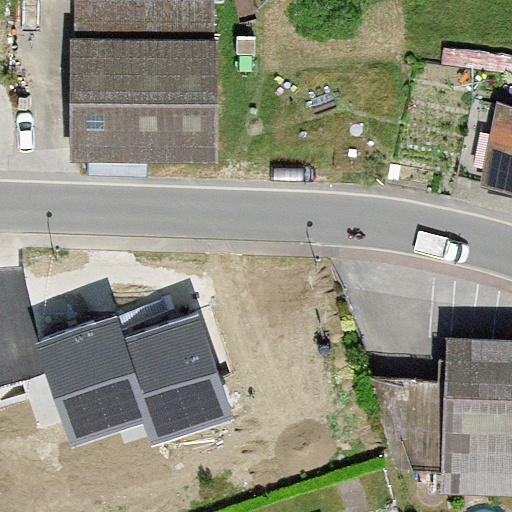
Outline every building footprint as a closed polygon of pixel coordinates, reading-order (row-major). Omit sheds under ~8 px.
[(80,162),(246,156),(240,0),(76,0),(73,0),(80,162)] [(511,124),(501,180),(511,182),(511,124)] [(158,320),(183,407),(167,411),(178,443),(267,414),(229,298),(158,320)] [(167,411),(183,407),(158,320),(150,300),(73,325),(65,299),(0,319),(0,384),(72,362),(95,437),(167,411)] [(441,490),(511,493),(511,343),(448,341),(441,490)]
